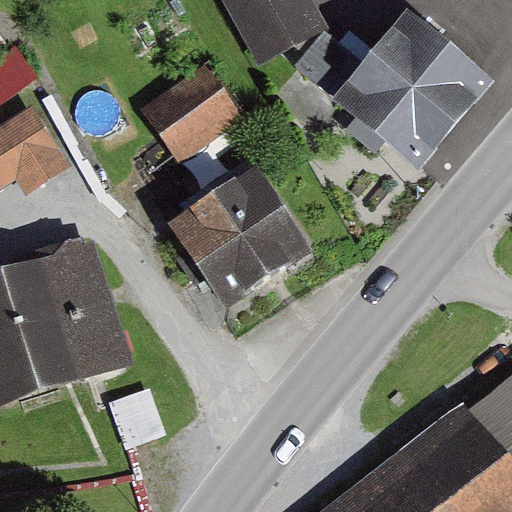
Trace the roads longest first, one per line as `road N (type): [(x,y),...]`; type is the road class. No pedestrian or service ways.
road 1 (tertiary): [(221,511),(341,351),(511,153)]
road 2 (unknown): [(0,242),(40,227),(119,234),(201,312),(285,427)]
